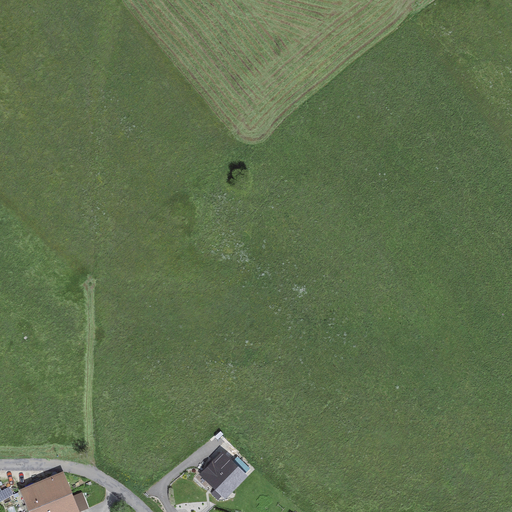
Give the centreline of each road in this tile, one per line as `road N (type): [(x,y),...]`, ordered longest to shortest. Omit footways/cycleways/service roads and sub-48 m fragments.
road 1 (track): [(217,176),(430,0)]
road 2 (unclassified): [(0,464),(75,469),(103,479),(145,511)]
